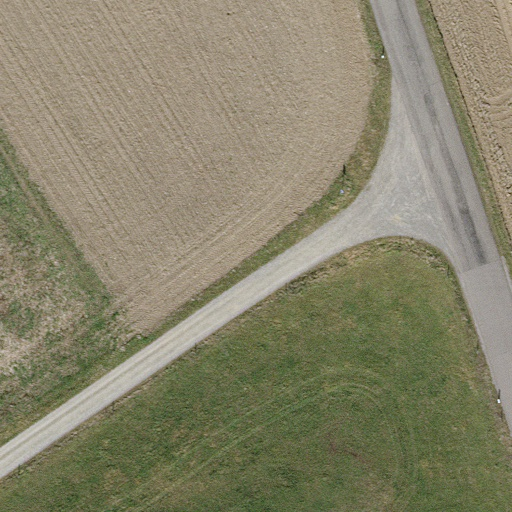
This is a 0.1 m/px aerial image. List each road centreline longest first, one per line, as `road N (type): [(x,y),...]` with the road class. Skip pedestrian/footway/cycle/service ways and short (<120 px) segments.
road 1 (track): [(446,152),(0,462)]
road 2 (tertiary): [(394,0),(511,351)]
